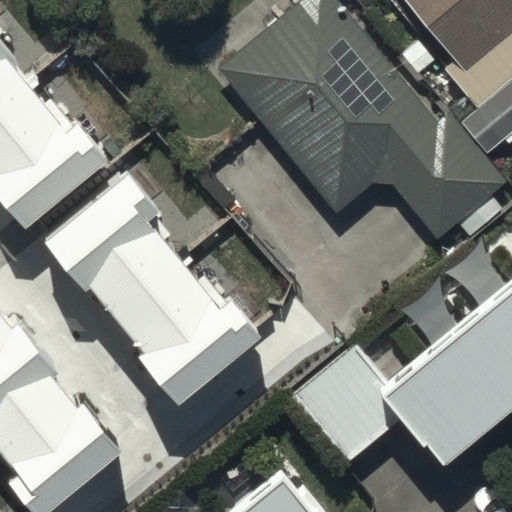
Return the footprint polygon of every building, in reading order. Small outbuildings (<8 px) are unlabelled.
[(372,190),(397,190),(438,241),(459,224),(471,239),(503,214),(492,200),(509,186),(452,116),(436,128),(331,0),(309,0),(218,74),(337,219),(372,190)] [(468,128),(491,156),(511,138),(511,0),(398,0),(454,66),(445,74),(481,117),(468,128)] [(162,238),(64,320),(156,432),(241,361),(226,343),(278,299),(192,195),(153,228),(162,238)] [(511,406),(511,278),(388,380),(354,339),(289,391),(347,462),(405,415),(444,462),(511,406)] [(324,511),(285,462),(222,511),(324,511)] [(62,472),(8,511),(63,511),(82,498),(62,472)]
